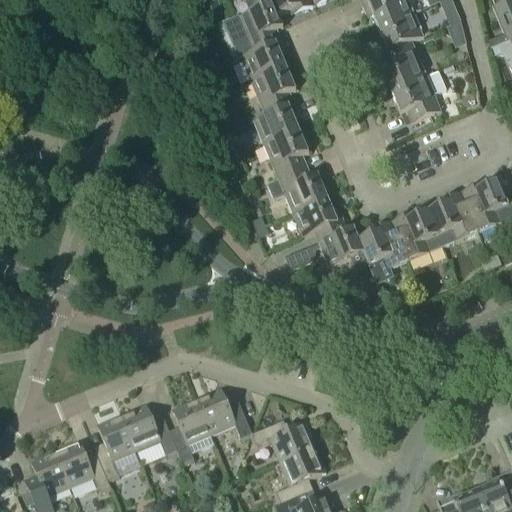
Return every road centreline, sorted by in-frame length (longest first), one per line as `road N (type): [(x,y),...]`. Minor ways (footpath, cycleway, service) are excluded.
road 1 (residential): [(0,467),(4,441),(39,419),(175,363),(329,406),(369,469),(403,480)]
road 2 (residential): [(503,154),(379,213),(297,34),(348,10)]
road 3 (tertiary): [(233,284),(171,214),(38,174),(0,182)]
road 4 (tertiary): [(0,261),(12,273),(138,308),(233,284)]
road 5 (tertiary): [(233,284),(437,341)]
road 6 (residential): [(462,0),(503,154)]
road 7 (residential): [(437,341),(441,404),(410,462)]
